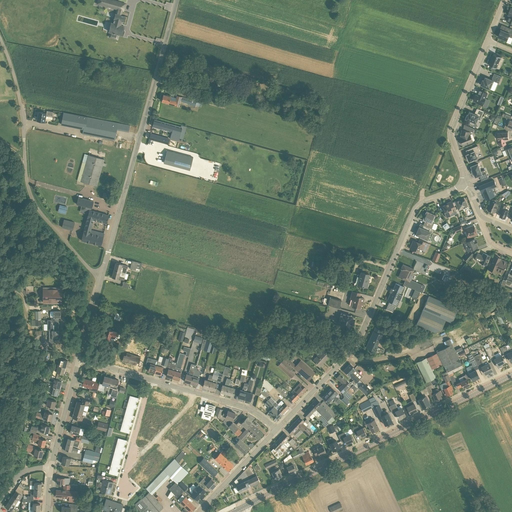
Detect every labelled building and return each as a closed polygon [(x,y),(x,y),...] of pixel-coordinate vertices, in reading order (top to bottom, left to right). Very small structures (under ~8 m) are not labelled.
[(125,4),(111,0),(98,0),(97,4),(117,9),(116,14),(115,14),(114,14),(113,18),(114,18),(114,19),(115,19),(113,23),(114,24),(112,32),(110,32),(111,32),(110,37),(117,39),(118,34),(123,36),(124,30),(123,30),(124,26),(121,25),(122,21),(123,21),(125,16),(121,15),(122,10),(123,11),(125,4)] [(511,36),(511,28),(506,26),(504,31),(501,30),(498,37),(507,41),(509,37),(511,38),(511,36)] [(501,57),(494,54),(489,65),(492,66),(491,69),(495,71),(496,68),(501,57)] [(494,81),(499,83),(502,76),(494,73),(492,80),(486,77),(484,80),(483,80),(483,81),(482,80),(480,83),(481,84),(481,85),(490,89),(494,81)] [(222,77),(217,76),(212,74),(211,79),(210,78),(208,86),(213,87),(214,87),(215,85),(221,86),(222,81),(222,77)] [(480,90),(478,96),(476,95),(476,96),(475,96),(473,99),(474,99),(474,100),(477,102),(476,103),(483,106),(485,99),(487,93),(480,90)] [(207,96),(195,93),(194,98),(206,101),(207,96)] [(222,94),(220,99),(241,105),(242,100),(222,94)] [(180,107),(181,102),(182,97),(177,96),(176,101),(170,100),(171,96),(163,95),(162,102),(165,102),(165,103),(173,105),(172,105),(180,107)] [(197,101),(182,97),(181,102),(196,106),(196,105),(197,101)] [(484,111),(477,108),(475,114),(470,112),(469,115),(468,114),(466,119),(470,120),(468,123),(473,125),(474,122),(476,123),(478,120),(480,121),(484,111)] [(54,112),(47,111),(46,113),(39,112),(37,120),(45,122),(46,116),(52,117),(54,112)] [(118,123),(64,112),(63,117),(61,124),(83,129),(82,134),(115,140),(117,130),(118,123)] [(172,132),(170,139),(171,139),(178,141),(182,127),(158,121),(154,120),(152,126),(172,132)] [(474,129),(465,124),(463,130),(462,130),(461,135),(462,135),(463,137),(460,138),(461,141),(461,142),(461,143),(461,144),(462,144),(463,144),(463,145),(473,141),(471,134),(470,134),(471,132),(474,132),(474,129)] [(508,132),(498,133),(498,140),(499,140),(499,143),(500,147),(506,144),(505,141),(505,139),(509,139),(508,132)] [(479,145),(466,150),(468,154),(467,155),(468,157),(466,157),(468,161),(469,160),(469,161),(478,158),(476,153),(481,151),(479,145)] [(167,153),(165,162),(191,169),(194,157),(172,151),(171,154),(167,153)] [(88,155),(85,154),(78,177),(82,178),(81,182),(97,186),(104,159),(88,155)] [(483,180),(489,178),(486,169),(482,171),(480,164),(473,167),(474,170),(473,170),(474,174),(475,173),(477,176),(480,175),(483,180)] [(491,188),(497,186),(494,180),(479,186),(482,192),(483,191),(486,200),(495,196),(491,188)] [(94,201),(92,201),(78,197),(77,204),(82,205),(80,212),(84,213),(87,214),(88,214),(90,208),(91,208),(92,208),(94,201)] [(464,198),(455,201),(459,210),(463,208),(463,209),(468,208),(464,198)] [(442,206),(445,215),(453,212),(453,211),(456,210),(452,201),(447,203),(448,204),(442,206)] [(498,204),(493,201),(492,204),(491,203),(488,210),(494,212),(498,204)] [(507,206),(502,204),(498,211),(501,213),(500,216),(505,218),(509,211),(506,209),(507,206)] [(68,207),(60,205),(58,212),(66,214),(68,207)] [(93,212),(90,211),(89,214),(87,221),(82,240),(101,245),(104,232),(91,229),(94,220),(106,223),(108,215),(93,212)] [(435,215),(426,211),(423,219),(425,220),(423,225),(425,226),(432,228),(434,223),(432,222),(435,215)] [(62,227),(73,230),(75,222),(64,219),(62,227)] [(474,225),(464,229),(465,231),(465,233),(465,235),(467,235),(468,238),(477,234),(474,225)] [(419,227),(416,235),(428,240),(431,232),(433,233),(434,229),(432,228),(425,226),(424,229),(419,227)] [(474,238),(464,242),(466,248),(466,250),(467,250),(468,251),(478,247),(474,238)] [(430,244),(420,239),(418,243),(413,240),(410,249),(418,252),(420,248),(426,251),(430,244)] [(472,254),(470,252),(464,259),(466,261),(472,254)] [(490,256),(483,253),(482,256),(480,256),(481,255),(477,253),(475,259),(480,261),(479,262),(487,265),(490,256)] [(507,262),(500,259),(501,258),(495,256),(492,263),(490,263),(488,269),(494,272),(494,270),(503,273),(507,262)] [(138,262),(132,260),(130,269),(136,270),(138,262)] [(128,266),(116,262),(114,270),(120,272),(121,268),(127,269),(128,266)] [(403,264),(401,269),(402,269),(402,271),(401,271),(399,277),(410,282),(414,274),(412,273),(414,269),(403,264)] [(120,272),(114,270),(112,277),(124,280),(125,277),(119,275),(120,272)] [(369,274),(361,272),(357,285),(363,286),(363,287),(364,287),(367,288),(368,284),(367,283),(369,274)] [(403,294),(402,294),(405,288),(403,287),(404,287),(403,286),(396,283),(394,289),(393,288),(392,289),(393,289),(392,293),(389,292),(391,293),(389,297),(390,297),(389,300),(398,304),(399,301),(400,301),(403,294)] [(60,288),(60,287),(58,287),(58,288),(43,288),(43,291),(46,291),(46,302),(61,302),(61,298),(60,298),(60,288)] [(360,293),(352,291),(350,299),(351,299),(349,306),(360,308),(362,302),(363,302),(364,298),(359,297),(360,293)] [(458,309),(429,296),(416,324),(435,333),(442,329),(446,320),(452,323),(458,309)] [(341,300),(330,297),(328,305),(339,308),(341,300)] [(395,306),(397,307),(398,304),(389,300),(388,301),(389,301),(386,309),(393,312),(395,306)] [(56,317),(58,317),(61,317),(61,311),(54,311),(54,317),(52,317),(52,320),(56,320),(56,317)] [(352,317),(351,317),(351,316),(364,319),(351,315),(351,317),(347,315),(348,314),(341,312),(340,316),(341,316),(339,324),(341,324),(340,326),(349,328),(350,324),(352,324),(353,322),(354,322),(355,320),(352,319),(352,317)] [(58,317),(56,317),(56,320),(52,320),(47,320),(47,330),(49,330),(49,331),(59,330),(58,330),(58,325),(59,325),(58,322),(58,317)] [(105,328),(104,333),(103,333),(102,334),(101,335),(102,336),(101,337),(105,338),(105,339),(106,339),(110,340),(110,338),(115,339),(116,336),(118,337),(119,333),(105,328)] [(49,331),(49,343),(56,342),(56,339),(59,339),(59,330),(49,331)] [(370,349),(376,352),(376,351),(382,354),(384,350),(377,346),(382,335),(373,331),(372,335),(372,336),(369,343),(368,343),(372,345),(370,349)] [(437,352),(437,353),(443,364),(448,374),(449,377),(453,375),(454,374),(453,372),(463,367),(449,339),(445,341),(448,346),(437,352)] [(36,346),(40,351),(41,350),(45,346),(43,344),(39,340),(35,344),(34,345),(36,346)] [(204,350),(209,352),(212,343),(213,341),(207,340),(204,349),(204,350)] [(511,347),(511,346),(507,348),(505,345),(500,348),(503,354),(506,353),(511,362),(511,360),(511,347)] [(490,346),(485,349),(486,351),(490,359),(493,357),(496,363),(498,368),(502,366),(501,366),(500,364),(505,362),(501,355),(496,357),(492,349),(490,346)] [(329,356),(323,350),(319,354),(313,360),(319,366),(326,359),(329,356)] [(141,357),(127,353),(126,356),(124,355),(122,361),(136,365),(137,362),(139,363),(141,357)] [(176,365),(173,378),(179,380),(181,373),(181,372),(182,368),(181,368),(185,354),(180,353),(177,363),(176,365)] [(437,353),(426,358),(432,369),(432,370),(443,364),(437,353)] [(471,353),(467,355),(469,359),(468,360),(470,363),(471,363),(472,365),(467,368),(466,369),(468,373),(469,373),(472,380),(479,377),(475,368),(478,366),(476,362),(473,357),(471,353)] [(480,354),(473,357),(476,362),(478,366),(478,367),(481,365),(485,374),(492,371),(489,363),(486,359),(483,360),(480,354)] [(168,369),(166,376),(173,378),(176,365),(171,363),(172,358),(169,357),(166,367),(169,367),(168,369)] [(282,361),(291,369),(294,365),(286,357),(282,361)] [(68,361),(63,359),(61,358),(59,365),(65,367),(66,367),(65,367),(66,364),(67,364),(68,361)] [(158,360),(152,358),(150,363),(148,371),(155,373),(157,365),(158,360)] [(426,358),(417,362),(427,382),(436,378),(432,370),(432,369),(426,358)] [(282,361),(277,366),(287,374),(291,369),(282,361)] [(301,361),(294,368),(308,380),(314,373),(301,361)] [(59,365),(57,365),(54,364),(53,367),(58,368),(57,372),(64,374),(65,371),(64,370),(65,367),(59,365)] [(196,365),(191,364),(189,371),(190,372),(189,375),(186,374),(184,381),(191,383),(195,367),(196,365)] [(350,376),(357,382),(359,380),(363,376),(356,369),(350,364),(344,370),(350,376)] [(163,367),(157,365),(155,373),(161,375),(163,367)] [(198,367),(195,367),(191,383),(197,385),(199,378),(200,373),(200,371),(197,370),(198,367)] [(220,373),(219,373),(218,375),(213,374),(213,376),(213,375),(209,388),(215,390),(217,384),(217,383),(217,382),(220,383),(223,374),(220,373)] [(343,377),(343,376),(343,377),(340,374),(337,378),(343,384),(339,389),(342,392),(350,384),(343,377)] [(449,381),(451,380),(449,377),(448,374),(443,377),(445,382),(446,382),(440,386),(441,390),(444,389),(447,395),(453,393),(451,390),(453,389),(449,381)] [(469,378),(467,374),(462,377),(464,380),(457,384),(458,388),(463,385),(463,387),(469,384),(467,379),(469,378)] [(213,375),(209,375),(207,381),(204,380),(203,387),(209,388),(213,375)] [(98,389),(98,390),(104,391),(104,390),(108,391),(109,386),(111,378),(105,376),(102,384),(103,384),(103,385),(100,384),(100,383),(98,389)] [(119,388),(116,388),(119,380),(111,378),(109,386),(113,387),(111,393),(117,395),(119,388)] [(227,378),(225,386),(222,385),(220,392),(227,394),(229,384),(230,380),(231,379),(227,378)] [(99,383),(98,383),(84,379),(83,385),(86,386),(90,388),(91,387),(90,391),(97,393),(98,390),(98,389),(99,383)] [(62,382),(54,380),(54,383),(50,382),(49,383),(47,382),(46,384),(48,385),(59,388),(60,385),(61,385),(62,382)] [(230,384),(227,394),(233,395),(235,389),(232,388),(233,385),(232,384),(233,381),(230,380),(229,384),(230,384)] [(248,384),(249,384),(244,399),(251,401),(253,394),(250,393),(253,381),(249,380),(248,384)] [(362,382),(358,387),(365,394),(370,389),(371,388),(368,385),(367,387),(362,382)] [(249,384),(248,384),(244,383),(242,391),(240,390),(238,397),(244,399),(249,384)] [(302,384),(299,387),(297,385),(293,390),(295,392),(300,396),(306,389),(302,384)] [(48,385),(47,389),(52,390),(51,393),(59,395),(60,392),(58,392),(59,388),(60,388),(59,388),(48,385)] [(287,395),(278,386),(276,388),(285,397),(287,395)] [(282,396),(273,387),(269,392),(277,400),(282,396)] [(426,387),(425,387),(421,389),(424,396),(418,399),(422,408),(430,404),(425,395),(429,393),(426,387)] [(327,392),(329,394),(333,398),(335,400),(338,404),(341,401),(339,399),(338,398),(337,398),(335,396),(338,393),(332,388),(329,391),(327,393),(327,392)] [(440,390),(439,391),(438,389),(434,391),(435,393),(433,394),(436,401),(442,398),(441,396),(442,395),(440,390)] [(295,392),(289,397),(294,402),(300,396),(295,392)] [(333,398),(329,394),(327,392),(327,393),(326,394),(325,394),(322,397),(328,403),(333,398)] [(131,396),(129,403),(136,405),(137,401),(138,402),(139,398),(131,396)] [(42,397),(41,400),(47,402),(46,405),(54,407),(56,401),(48,398),(42,397)] [(270,398),(268,400),(275,407),(278,404),(275,402),(270,397),(270,398)] [(89,401),(82,399),(81,403),(77,401),(75,408),(83,410),(85,405),(87,406),(89,401)] [(316,409),(327,421),(332,416),(320,405),(322,403),(317,399),(311,405),(316,409)] [(268,400),(264,403),(271,409),(268,413),(269,412),(272,415),(277,420),(282,414),(277,409),(275,407),(268,400)] [(369,400),(359,405),(363,412),(372,407),(370,403),(369,400)] [(398,410),(393,400),(389,402),(391,405),(389,406),(392,412),(395,410),(399,419),(406,416),(402,408),(398,410)] [(284,402),(280,407),(277,409),(282,414),(289,407),(284,402)] [(129,403),(127,410),(134,412),(135,408),(136,409),(137,405),(136,405),(129,403)] [(414,403),(406,406),(410,414),(417,410),(414,403)] [(211,405),(206,404),(206,408),(202,407),(201,411),(204,412),(203,415),(211,417),(213,413),(215,413),(216,410),(215,410),(216,406),(211,405)] [(383,412),(379,404),(373,407),(378,419),(381,417),(385,425),(392,421),(389,414),(387,410),(383,412)] [(316,409),(311,405),(304,412),(306,414),(309,417),(313,413),(318,418),(319,418),(323,422),(322,423),(324,427),(329,423),(327,421),(316,409)] [(75,408),(73,414),(72,418),(82,420),(83,416),(82,416),(83,410),(75,408)] [(127,410),(125,417),(132,419),(134,419),(135,416),(133,415),(134,412),(127,410)] [(236,413),(228,411),(224,410),(222,416),(226,417),(233,420),(236,413)] [(53,414),(45,412),(44,416),(40,415),(40,413),(37,412),(36,417),(39,418),(47,420),(47,419),(51,420),(53,414)] [(194,421),(188,415),(184,419),(190,425),(194,421)] [(125,417),(123,424),(130,425),(132,426),(133,422),(131,422),(132,419),(125,417)] [(252,423),(252,422),(247,417),(242,423),(239,421),(236,424),(240,427),(243,424),(247,428),(252,423)] [(304,421),(300,417),(294,423),(299,427),(300,429),(303,432),(307,436),(311,431),(306,426),(305,427),(302,424),(304,421)] [(180,423),(187,429),(190,425),(184,419),(180,423)] [(375,419),(369,422),(368,419),(363,421),(366,426),(368,425),(372,432),(379,428),(375,419)] [(108,424),(98,422),(97,429),(106,431),(108,424)] [(177,427),(183,433),(187,429),(180,423),(177,427)] [(242,432),(232,423),(228,427),(233,432),(234,433),(238,436),(242,432)] [(247,428),(245,430),(248,433),(250,432),(258,440),(263,434),(252,423),(247,428)] [(287,430),(292,434),(299,427),(294,423),(287,430)] [(48,432),(49,426),(41,424),(41,427),(32,425),(30,430),(26,429),(26,431),(30,432),(36,434),(36,431),(43,433),(44,431),(48,432)] [(123,424),(121,431),(128,432),(130,433),(131,429),(129,429),(130,426),(123,424)] [(335,431),(332,424),(326,427),(329,433),(335,431)] [(81,428),(72,425),(70,432),(79,434),(81,428)] [(358,425),(351,429),(353,433),(354,435),(357,433),(360,438),(366,434),(363,428),(360,429),(358,425)] [(173,431),(179,437),(183,433),(177,427),(173,431)] [(297,437),(303,432),(300,429),(294,435),(297,437)] [(344,432),(338,435),(341,442),(344,440),(347,444),(348,444),(350,443),(350,442),(353,441),(350,434),(353,433),(351,429),(344,432)] [(169,435),(175,440),(179,437),(173,431),(169,435)] [(290,437),(285,433),(279,439),(286,445),(288,447),(290,444),(286,441),(290,437)] [(46,440),(40,438),(41,435),(33,434),(33,436),(32,439),(32,440),(39,442),(38,445),(44,446),(46,440)] [(68,438),(67,443),(73,445),(76,446),(78,447),(79,445),(80,441),(81,441),(84,442),(85,442),(89,443),(89,440),(86,439),(82,438),(80,438),(77,437),(76,440),(68,438)] [(237,437),(232,441),(235,444),(234,444),(244,454),(249,448),(239,439),(237,437)] [(119,438),(117,445),(124,447),(125,444),(127,444),(128,441),(119,438)] [(336,441),(333,443),(330,438),(327,440),(333,451),(340,447),(336,441)] [(286,445),(279,439),(272,446),(274,448),(271,451),(274,454),(278,458),(280,456),(278,454),(279,453),(281,451),(283,453),(288,448),(285,446),(286,445)] [(72,447),(73,445),(67,443),(65,451),(68,452),(68,450),(77,453),(78,449),(72,447)] [(41,450),(35,448),(36,446),(28,445),(27,451),(31,452),(31,451),(35,452),(34,456),(41,458),(42,453),(41,453),(41,450)] [(117,445),(115,452),(122,454),(123,451),(125,451),(126,448),(124,447),(117,445)] [(323,446),(319,448),(318,447),(313,449),(316,457),(319,456),(320,457),(327,454),(323,446)] [(309,451),(305,453),(303,449),(302,447),(298,449),(299,450),(292,454),(294,459),(302,455),(306,464),(314,461),(309,451)] [(86,449),(84,458),(93,460),(97,461),(98,461),(100,453),(86,449)] [(180,461),(185,454),(181,451),(176,458),(180,461)] [(115,452),(113,459),(121,461),(122,458),(123,458),(124,455),(115,452)] [(158,458),(152,452),(149,456),(155,462),(158,458)] [(220,452),(215,458),(228,471),(234,465),(220,452)] [(295,462),(292,457),(290,455),(283,460),(285,462),(290,472),(296,469),(293,463),(295,462)] [(75,460),(71,458),(63,456),(61,463),(69,465),(70,462),(74,463),(75,460)] [(145,460),(151,466),(155,462),(149,456),(145,460)] [(204,458),(199,463),(213,477),(218,471),(204,458)] [(113,459),(112,466),(119,468),(120,468),(121,465),(120,465),(121,461),(113,459)] [(175,459),(155,479),(150,484),(146,488),(152,494),(170,476),(177,483),(188,472),(183,467),(178,463),(175,459)] [(141,464),(147,470),(151,466),(145,460),(141,464)] [(276,460),(265,465),(267,468),(267,469),(270,468),(270,467),(277,464),(276,460)] [(137,468),(143,474),(147,470),(141,464),(137,468)] [(117,475),(118,475),(119,472),(118,471),(119,468),(112,466),(110,473),(117,475)] [(279,469),(278,470),(276,467),(271,470),(272,473),(275,479),(282,476),(279,469)] [(133,472),(139,478),(143,474),(137,468),(133,472)] [(260,481),(257,475),(244,482),(244,481),(240,484),(237,485),(236,485),(239,492),(260,481)] [(78,485),(76,485),(69,484),(70,480),(69,480),(69,478),(57,477),(57,483),(64,484),(63,489),(77,490),(78,485)] [(113,482),(104,479),(103,483),(96,482),(96,484),(112,488),(113,482)] [(211,479),(207,483),(203,479),(199,482),(204,487),(206,485),(211,489),(217,483),(211,479)] [(35,482),(35,481),(30,480),(30,485),(34,485),(34,486),(34,489),(41,490),(42,483),(35,482)] [(178,484),(184,490),(188,487),(182,480),(178,484)] [(96,484),(96,486),(102,487),(100,491),(110,494),(112,488),(96,484)] [(178,484),(171,491),(177,497),(184,490),(178,484)] [(205,491),(200,485),(197,488),(196,487),(192,490),(194,491),(192,494),(191,494),(197,500),(200,497),(201,498),(205,495),(203,493),(205,491)] [(34,499),(34,495),(41,496),(41,490),(34,489),(34,492),(31,492),(30,496),(27,496),(27,499),(34,499)] [(78,492),(56,490),(56,497),(69,498),(69,501),(77,502),(78,492)] [(23,495),(22,495),(17,491),(13,496),(12,496),(9,501),(15,505),(18,499),(19,500),(23,495)] [(149,492),(135,504),(141,511),(156,511),(163,507),(149,492)] [(185,497),(180,503),(190,511),(195,507),(185,497)] [(34,499),(27,499),(27,502),(30,502),(30,506),(33,506),(33,510),(40,511),(40,504),(33,503),(34,499)] [(107,511),(112,501),(106,499),(103,509),(106,510),(105,511),(107,511)] [(15,505),(9,501),(5,506),(11,510),(10,511),(13,511),(16,510),(13,508),(15,505)] [(110,511),(111,511),(112,511),(114,511),(118,503),(112,501),(107,511),(110,511)] [(330,511),(333,511),(343,508),(340,502),(329,507),(330,511)] [(120,511),(123,505),(118,503),(114,511),(120,511)]
